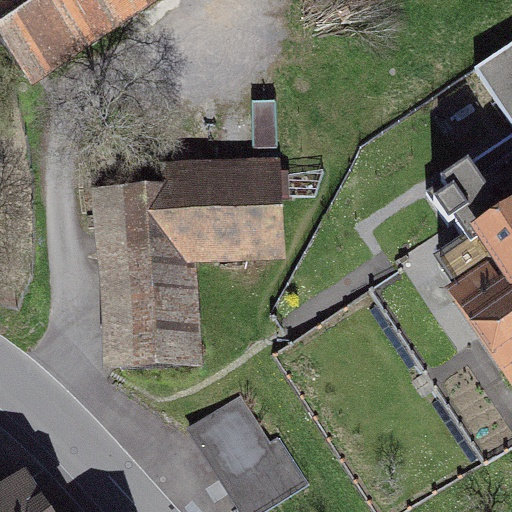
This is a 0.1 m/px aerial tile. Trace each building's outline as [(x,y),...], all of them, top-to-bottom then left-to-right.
[(0,0),(0,78),(18,103),(152,0),(0,0)] [(511,50),(479,72),(511,122),(511,50)] [(254,139),(285,135),(279,89),(248,93),(254,139)] [(451,189),(486,162),(466,137),(431,164),(451,189)] [(511,160),(413,225),(511,374),(511,160)] [(91,206),(100,382),(198,376),(192,254),(286,249),(282,167),(150,174),(151,202),(91,206)] [(231,401),(198,421),(250,507),(306,473),(275,422),(253,436),(231,401)] [(41,511),(27,490),(0,507),(0,511),(41,511)]
